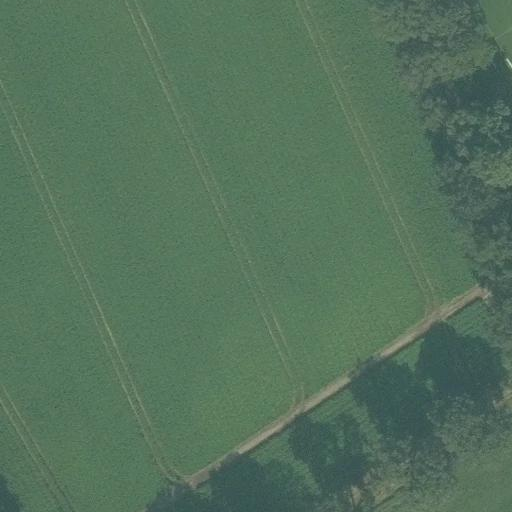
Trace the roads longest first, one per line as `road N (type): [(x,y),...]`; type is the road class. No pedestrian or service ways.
road 1 (track): [(325,511),(511,374)]
road 2 (track): [(511,195),(419,0)]
